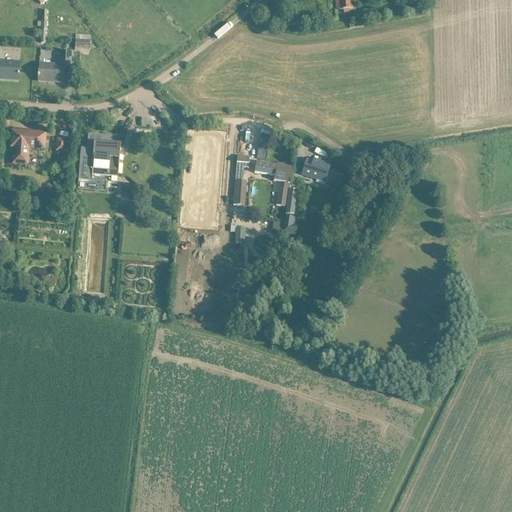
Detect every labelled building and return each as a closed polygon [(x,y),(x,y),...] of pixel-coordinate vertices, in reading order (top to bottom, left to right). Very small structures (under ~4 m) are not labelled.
[(352,0),(338,0),(340,11),(343,10),(343,13),(353,12),(353,9),(354,9),(354,8),(356,7),(355,0),(352,0)] [(42,21),(41,21),(41,24),(37,23),(37,27),(41,28),(40,44),(45,44),(47,11),(43,11),(42,21)] [(81,41),(75,40),(75,50),(90,50),(90,37),(81,37),(81,41)] [(70,68),(71,58),(71,54),(61,53),(60,66),(39,65),(38,76),(38,78),(38,82),(39,82),(39,81),(53,82),(53,83),(63,84),(64,68),(70,68)] [(0,79),(4,80),(4,79),(18,80),(17,81),(18,81),(18,77),(19,77),(19,75),(18,75),(19,64),(0,62),(0,79)] [(12,131),(11,141),(10,148),(13,148),(12,165),(28,166),(29,150),(45,151),(46,134),(12,131)] [(122,151),(122,147),(123,137),(111,137),(111,139),(103,138),(103,136),(88,135),(87,150),(81,149),(80,159),(79,182),(92,182),(92,177),(118,178),(120,151),(122,151)] [(56,139),(55,152),(66,153),(68,140),(56,139)] [(237,157),(236,167),(233,206),(241,207),(244,169),(249,169),(249,168),(250,158),(237,157)] [(311,170),(305,168),(302,175),(317,180),(325,182),(330,166),(314,160),(313,163),(311,170)] [(256,163),(255,173),(254,174),(274,177),(274,182),(290,185),(291,176),(292,167),(283,165),(283,168),(256,163)] [(288,193),(289,186),(279,185),(276,206),(286,207),(288,193)] [(294,219),(292,219),(295,194),(288,193),(286,207),(285,217),(283,234),(295,236),(296,226),(293,226),(294,219)] [(83,212),(80,212),(80,197),(71,197),(70,215),(83,216),(83,212)] [(135,217),(134,224),(142,225),(142,217),(135,217)] [(283,234),(285,217),(284,217),(283,224),(276,223),(274,235),(281,236),(281,234),(283,234)] [(232,220),(181,286),(225,320),(276,255),(232,220)]
